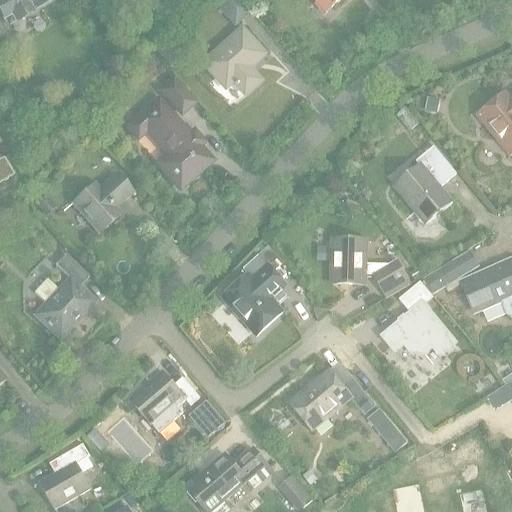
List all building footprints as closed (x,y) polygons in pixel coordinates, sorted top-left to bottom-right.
[(0,0),(0,17),(7,29),(55,0),(0,0)] [(215,0),(211,4),(234,28),(251,12),(240,0),(215,0)] [(312,0),(325,14),(341,0),(312,0)] [(231,83),(242,96),(258,81),(247,69),(262,55),(240,30),(201,65),(223,90),(231,83)] [(159,92),(180,116),(193,104),(171,80),(159,92)] [(511,97),(508,100),(504,95),(477,117),(509,157),(511,154),(511,97)] [(192,134),(188,137),(157,102),(127,129),(136,139),(145,132),(167,156),(156,166),(178,190),(210,162),(197,147),(197,139),(192,134)] [(394,188),(425,225),(450,205),(438,190),(455,176),(433,148),(414,163),(418,168),(394,188)] [(113,209),(131,194),(115,176),(97,191),(93,186),(71,205),(98,235),(119,216),(113,209)] [(396,262),(389,267),(364,266),(365,242),(331,242),(330,286),(364,286),(364,276),(372,276),(380,291),(404,276),(396,262)] [(269,300),(285,287),(273,274),(283,265),(268,247),(258,256),(267,267),(251,281),(247,276),(221,300),(256,338),(282,314),(269,300)] [(59,341),(94,304),(78,288),(87,278),(64,256),(54,267),(68,280),(57,291),(45,280),(33,293),(45,304),(33,317),(59,341)] [(511,261),(471,280),(484,309),(500,302),(505,314),(511,320),(511,261)] [(426,282),(433,294),(459,278),(451,266),(426,282)] [(431,349),(439,358),(454,345),(422,306),(430,300),(419,286),(400,302),(410,314),(381,338),(394,354),(403,346),(411,355),(422,356),(431,349)] [(351,382),(342,389),(328,373),(288,405),(311,432),(350,400),(363,416),(373,408),(351,382)] [(182,380),(172,387),(162,375),(130,403),(149,426),(181,398),(189,408),(199,400),(182,380)] [(197,410),(207,421),(215,414),(205,403),(197,410)] [(39,485),(55,511),(89,491),(81,477),(94,469),(87,458),(88,458),(82,446),(58,460),(64,470),(39,485)] [(251,491),(271,473),(252,451),(233,467),(224,456),(184,490),(203,511),(226,511),(229,509),(224,503),(246,484),(251,491)] [(282,487),(302,510),(311,502),(292,479),(282,487)] [(419,511),(418,493),(392,497),(394,511),(485,511),(483,493),(459,498),(461,511),(419,511)]
